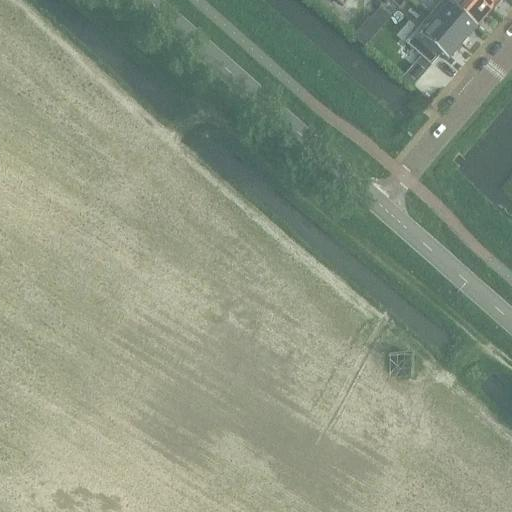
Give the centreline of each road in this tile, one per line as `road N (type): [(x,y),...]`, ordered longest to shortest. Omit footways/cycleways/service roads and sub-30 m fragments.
road 1 (residential): [(0,2),(352,307),(267,456)]
road 2 (unclassified): [(380,208),(147,0)]
road 3 (unclassified): [(380,208),(511,50)]
road 4 (unclassified): [(511,320),(380,208)]
road 5 (residential): [(0,438),(145,511)]
